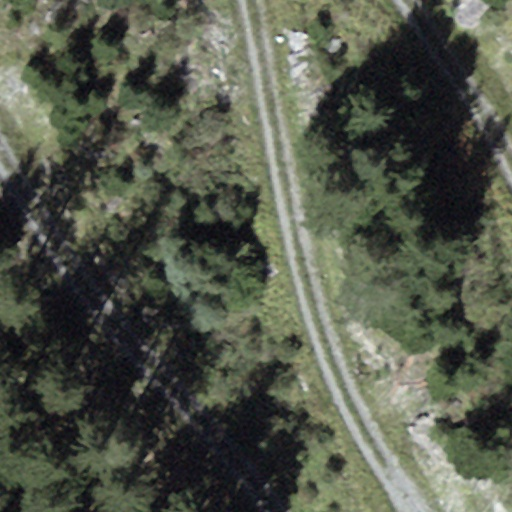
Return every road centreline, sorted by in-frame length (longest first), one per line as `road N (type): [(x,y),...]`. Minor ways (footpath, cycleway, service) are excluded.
road 1 (track): [(413,511),(324,321),(251,0)]
road 2 (track): [(0,124),(52,219),(272,511)]
road 3 (track): [(420,0),(511,142)]
